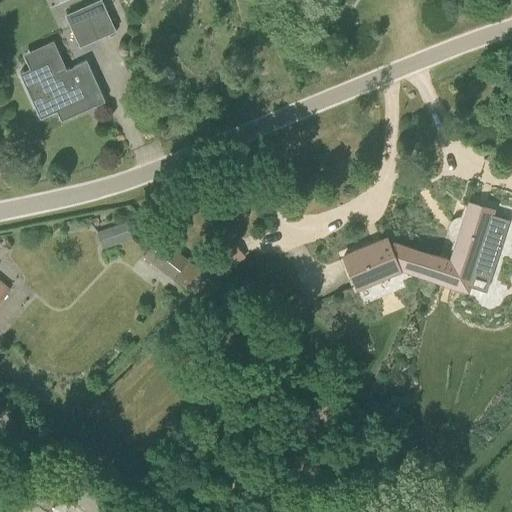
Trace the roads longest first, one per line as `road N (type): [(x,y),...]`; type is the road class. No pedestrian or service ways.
road 1 (unclassified): [(0,209),(162,167),(511,30)]
road 2 (tertiary): [(95,511),(0,430)]
